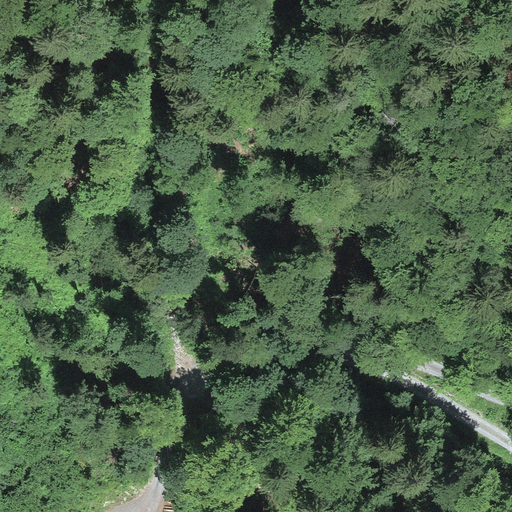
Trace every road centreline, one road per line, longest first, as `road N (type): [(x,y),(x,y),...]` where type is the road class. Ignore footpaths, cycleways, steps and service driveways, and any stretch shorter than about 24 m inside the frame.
road 1 (unclassified): [(153,511),(176,401),(196,385),(229,365),(345,345),(379,350)]
road 2 (unclassified): [(379,350),(443,410),(511,446)]
road 3 (unclassified): [(379,350),(511,405)]
